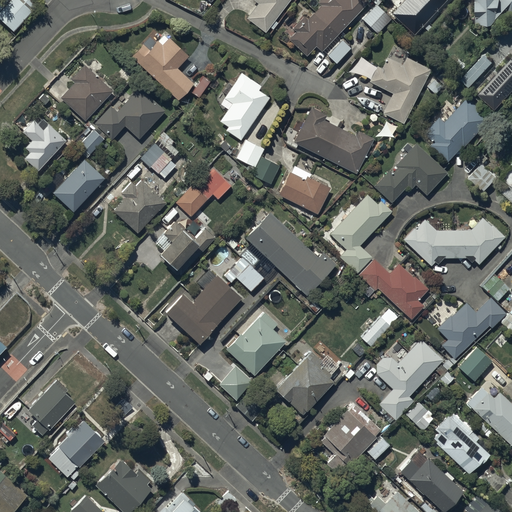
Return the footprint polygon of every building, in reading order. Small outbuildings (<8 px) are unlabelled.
[(0,0),(0,17),(13,29),(36,4),(31,0),(0,0)] [(274,18),(287,0),(254,0),(257,2),(246,16),(264,31),(269,25),(272,27),(277,20),(274,18)] [(321,50),(367,1),(365,0),(317,0),(320,4),(308,17),(304,14),(292,27),(295,30),(288,37),(306,54),(315,44),(321,50)] [(443,0),(402,0),(391,13),(412,33),(443,0)] [(511,0),(474,0),(474,20),(488,25),(499,13),(500,14),(507,7),(511,11),(511,0)] [(361,18),(376,32),(389,18),(374,4),(361,18)] [(142,42),(130,55),(131,56),(177,99),(193,82),(176,67),(187,55),(167,36),(161,43),(156,39),(148,48),(142,42)] [(335,61),(349,46),(341,38),(327,54),(335,61)] [(492,61),(484,53),(460,78),(468,86),(492,61)] [(511,88),(511,56),(478,93),(494,108),(511,88)] [(381,115),(402,125),(429,71),(405,59),(401,66),(386,59),(381,70),(375,67),(367,83),(391,95),(381,115)] [(73,81),(59,97),(85,119),(112,89),(83,63),(70,78),(73,81)] [(240,139),(268,96),(258,89),(261,84),(241,71),(224,97),(231,102),(219,120),(227,125),(225,128),(240,139)] [(442,87),(434,80),(426,88),(434,95),(442,87)] [(110,104),(93,123),(111,139),(124,125),(138,138),(165,109),(139,85),(116,110),(110,104)] [(448,160),(490,116),(468,95),(445,120),(440,115),(425,131),(434,140),(430,143),(448,160)] [(356,171),(372,137),(356,130),(354,134),(323,119),(325,114),(310,107),(302,122),(297,120),(292,130),(298,132),(293,142),(356,171)] [(23,156),(36,168),(65,137),(40,114),(35,120),(31,117),(20,129),(30,138),(24,145),(29,150),(23,156)] [(154,141),(139,158),(149,166),(150,165),(158,173),(158,172),(164,176),(176,164),(170,159),(178,150),(170,143),(173,139),(163,130),(153,140),(154,141)] [(246,168),(252,171),(260,154),(263,147),(245,138),(235,157),(248,163),(246,168)] [(415,142),(394,164),(397,167),(392,172),(388,168),(373,185),(391,201),(407,184),(410,187),(414,183),(425,194),(446,170),(415,142)] [(481,162),(467,177),(482,191),(497,175),(484,163),(488,158),(481,151),(475,157),(481,162)] [(279,164),(260,154),(252,171),(251,173),(270,182),(279,164)] [(73,210),(103,176),(83,157),(52,191),(73,210)] [(511,166),(503,176),(510,183),(502,192),(511,201),(511,166)] [(190,214),(211,192),(217,198),(231,184),(214,168),(201,182),(203,184),(197,189),(192,184),(176,201),(190,214)] [(289,171),(278,193),(316,212),(329,186),(308,175),(305,179),(289,171)] [(137,231),(165,201),(140,178),(135,184),(131,180),(119,192),(123,195),(120,199),(121,200),(113,209),(137,231)] [(357,271),(371,256),(359,244),(390,210),(379,199),(376,203),(366,193),(328,232),(345,248),(338,254),(357,271)] [(270,211),(244,236),(305,294),(334,264),(321,251),(317,256),(270,211)] [(413,227),(402,239),(430,265),(434,260),(437,263),(442,258),(466,257),(470,262),(473,259),(478,264),(496,245),(498,248),(502,244),(499,241),(504,236),(489,221),(488,223),(481,216),(470,229),(436,230),(424,218),(414,228),(413,227)] [(175,219),(162,233),(169,239),(157,252),(180,273),(214,236),(204,226),(194,237),(175,219)] [(230,281),(235,276),(249,290),(262,276),(241,256),(223,274),(230,281)] [(373,258),(358,273),(374,289),(377,286),(409,318),(422,305),(417,299),(427,288),(414,275),(412,276),(398,263),(388,272),(373,258)] [(241,297),(216,274),(214,275),(208,269),(197,281),(204,287),(192,300),(182,291),(164,311),(198,342),(241,297)] [(494,272),(481,286),(496,300),(509,286),(494,272)] [(263,298),(275,308),(288,294),(276,283),(263,298)] [(466,302),(437,328),(447,339),(442,344),(453,356),(488,325),(490,327),(506,313),(491,296),(474,311),(466,302)] [(388,307),(360,336),(369,345),(388,325),(397,316),(388,307)] [(240,331),(225,348),(253,374),(284,340),(271,328),(277,321),(264,309),(242,333),(240,331)] [(442,359),(419,337),(397,361),(391,356),(383,355),(375,363),(375,373),(391,388),(377,403),(379,405),(377,408),(381,412),(385,409),(395,419),(413,399),(408,395),(442,359)] [(476,346),(457,366),(473,380),(491,360),(476,346)] [(310,349),(273,390),(287,402),(287,401),(299,413),(302,410),(305,412),(332,383),(327,378),(330,374),(318,363),(321,359),(310,349)] [(53,380),(28,408),(38,417),(30,425),(42,436),(75,400),(53,380)] [(481,386),(465,402),(509,444),(511,440),(511,403),(498,391),(493,397),(481,386)] [(250,391),(237,406),(252,420),(266,405),(250,391)] [(347,407),(322,432),(324,434),(320,438),(326,444),(320,450),(329,459),(327,461),(336,470),(345,461),(347,463),(375,435),(373,434),(379,428),(354,402),(348,408),(347,407)] [(418,402),(406,414),(421,429),(434,417),(418,402)] [(447,415),(428,435),(468,473),(477,463),(479,465),(489,453),(475,440),(479,437),(470,429),(466,433),(447,415)] [(77,465),(78,466),(104,439),(83,419),(75,428),(72,426),(64,435),(66,437),(57,445),(59,446),(47,458),(66,476),(77,465)] [(109,469),(95,484),(124,511),(128,511),(152,488),(147,484),(150,481),(138,470),(137,472),(121,457),(109,470),(109,469)] [(410,459),(399,471),(442,511),(462,492),(451,481),(454,477),(446,470),(444,473),(426,457),(417,466),(410,459)] [(0,469),(0,511),(9,511),(26,494),(0,469)] [(377,495),(369,504),(377,511),(417,511),(396,490),(385,502),(377,495)] [(163,508),(159,511),(199,511),(187,501),(188,500),(180,492),(164,509),(163,508)] [(102,511),(85,494),(70,509),(72,511),(102,511)] [(501,511),(489,500),(477,511),(501,511)]
